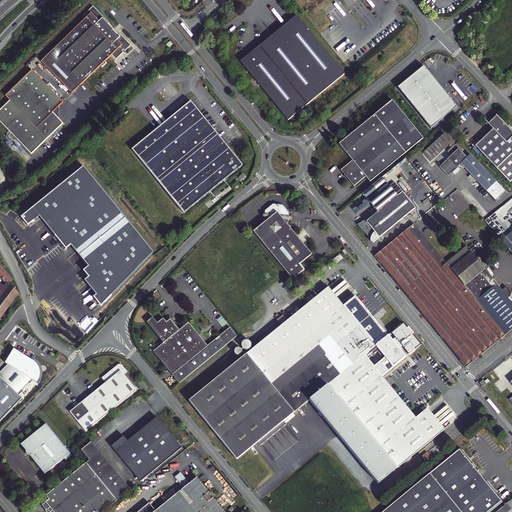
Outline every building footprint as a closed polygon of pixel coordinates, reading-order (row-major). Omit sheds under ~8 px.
[(86,18),(41,61),(71,93),(111,55),(116,60),(123,52),(122,51),(123,50),(125,51),(131,45),(120,35),(119,36),(117,34),(112,30),(107,25),(108,24),(109,23),(93,7),(84,15),(86,18)] [(296,16),(240,62),(288,120),(344,74),(296,16)] [(9,100),(0,109),(0,122),(30,154),(44,141),(43,139),(46,136),(47,138),(63,123),(58,118),(59,106),(58,106),(63,102),(32,70),(5,96),(9,100)] [(449,81),(434,93),(447,109),(461,97),(449,81)] [(189,102),(131,150),(184,213),(241,164),(189,102)] [(511,129),(495,112),(486,120),(492,127),(474,143),(496,166),(511,151),(511,133),(511,132),(511,129)] [(353,160),(341,170),(345,175),(346,177),(354,187),(366,177),(370,182),(406,153),(375,115),(339,144),(353,160)] [(445,133),(423,153),(431,162),(449,144),(452,147),(447,152),(451,156),(439,167),(448,176),(461,164),(496,200),(506,191),(470,155),(467,158),(445,133)] [(511,175),(511,151),(496,166),(508,180),(511,175)] [(32,207),(66,249),(95,224),(116,205),(83,165),(80,169),(84,174),(80,177),(79,177),(73,170),(51,188),(53,190),(57,196),(55,197),(51,192),(32,207)] [(362,193),(378,212),(402,192),(394,182),(389,186),(382,177),(362,193)] [(378,212),(366,221),(359,228),(369,240),(369,242),(371,242),(372,243),(415,208),(406,198),(402,192),(378,212)] [(95,224),(66,249),(74,259),(72,260),(63,267),(62,278),(76,295),(104,272),(114,284),(154,251),(129,221),(116,205),(95,224)] [(311,254),(290,229),(291,227),(288,226),(286,224),(288,223),(288,220),(289,216),(289,214),(282,206),(280,205),(278,207),(276,205),(272,205),(265,211),(264,213),(264,217),(263,220),(264,222),(252,231),(268,250),(292,279),(304,269),(300,264),(311,254)] [(32,207),(30,209),(64,250),(66,249),(32,207)] [(414,224),(374,256),(465,366),(498,340),(511,328),(511,302),(511,301),(506,295),(511,291),(506,286),(502,289),(485,268),(490,264),(482,253),(476,257),(474,255),(454,271),(414,224)] [(66,249),(64,250),(72,260),(74,259),(66,249)] [(0,276),(6,283),(7,284),(9,282),(12,279),(0,266),(0,276)] [(63,267),(54,274),(74,298),(76,295),(62,278),(63,267)] [(4,286),(0,291),(0,317),(10,303),(18,293),(9,282),(7,284),(6,283),(4,286)] [(330,383),(398,467),(444,430),(426,408),(415,418),(412,414),(385,381),(381,376),(406,357),(355,297),(343,306),(328,288),(281,325),(273,316),(261,326),(269,336),(189,400),(237,459),(309,400),(330,383)] [(310,301),(315,297),(312,293),(307,298),(310,301)] [(282,324),(288,320),(285,314),(278,318),(282,324)] [(180,328),(174,322),(173,320),(170,317),(168,319),(167,320),(165,318),(164,316),(158,321),(156,319),(153,315),(147,320),(164,341),(153,350),(172,373),(208,345),(189,321),(180,328)] [(238,336),(231,327),(172,373),(180,384),(238,336)] [(250,350),(253,342),(246,339),(242,346),(250,350)] [(0,420),(22,398),(17,394),(31,379),(36,383),(37,381),(38,380),(39,378),(39,376),(39,375),(39,373),(39,371),(39,369),(38,367),(37,365),(35,363),(34,361),(13,348),(4,363),(7,364),(0,371),(0,420)] [(118,388),(128,396),(135,390),(123,375),(127,372),(121,365),(117,365),(101,378),(106,381),(118,388)] [(69,413),(85,432),(128,396),(118,388),(106,381),(101,378),(101,379),(105,384),(69,413)] [(330,383),(309,400),(378,484),(398,467),(330,383)] [(446,427),(459,417),(446,400),(433,411),(446,427)] [(111,447),(140,482),(181,448),(156,418),(127,442),(123,437),(111,447)] [(65,458),(70,453),(46,424),(21,444),(26,451),(30,456),(45,474),(65,458)] [(273,460),(299,441),(292,431),(272,446),(268,440),(262,444),(273,460)] [(114,497),(117,501),(130,490),(91,443),(81,451),(89,461),(87,463),(114,497)] [(460,450),(385,511),(489,511),(502,502),(460,450)] [(422,457),(426,462),(432,457),(428,452),(422,457)] [(70,453),(65,458),(68,462),(73,457),(70,453)] [(95,511),(114,497),(87,463),(52,491),(56,495),(49,500),(46,503),(50,507),(46,511),(95,511)] [(184,472),(178,476),(186,486),(192,482),(184,472)] [(169,502),(156,511),(228,511),(229,511),(217,497),(217,493),(216,491),(212,491),(200,476),(181,492),(177,488),(165,497),(169,502)] [(52,491),(46,496),(49,500),(56,495),(52,491)] [(103,511),(117,501),(114,497),(95,511),(103,511)] [(46,511),(50,507),(46,503),(42,506),(46,511)]
